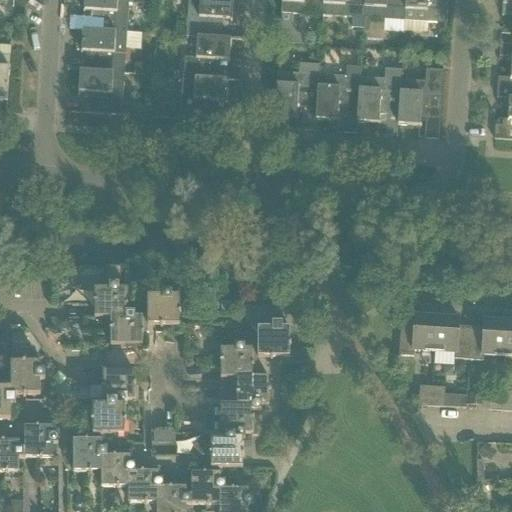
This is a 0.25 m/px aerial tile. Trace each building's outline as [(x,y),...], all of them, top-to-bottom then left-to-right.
[(127,36),(129,0),(83,0),(83,14),(92,15),(92,20),(71,18),(70,31),(82,32),(82,33),(127,36)] [(231,23),(233,2),(206,0),(188,0),(186,40),(230,43),(230,40),(221,40),(222,22),(231,23)] [(281,0),(280,14),(291,15),(323,17),(324,0),(281,0)] [(324,0),(323,17),(352,19),(351,30),(363,31),(363,20),(364,0),(324,0)] [(364,0),(363,20),(405,22),(406,0),(364,0)] [(406,0),(405,22),(446,25),(447,0),(406,0)] [(124,77),(127,36),(82,33),(80,55),(90,56),(88,73),(79,72),(79,74),(124,77)] [(511,59),(511,39),(511,41),(511,40),(511,46),(500,45),(499,59),(511,59)] [(228,71),(230,43),(186,40),(197,41),(196,60),(184,59),(183,81),(218,83),(218,81),(219,70),(228,71)] [(0,101),(7,102),(9,58),(0,57),(0,101)] [(511,100),(511,59),(509,82),(511,82),(511,88),(497,87),(496,100),(508,101),(508,100),(511,100)] [(144,76),(144,66),(134,65),(133,75),(144,76)] [(319,77),(320,67),(298,66),(298,75),(277,74),(274,119),(298,120),(298,119),(296,119),(296,111),(315,112),(315,121),(316,121),(319,77)] [(319,77),(316,121),(344,123),(344,134),(356,135),(355,136),(357,136),(357,135),(356,135),(357,124),(360,79),(361,69),(346,68),(345,78),(319,77)] [(401,82),(402,72),(384,71),(383,81),(360,79),(357,124),(386,126),(386,117),(397,118),(397,126),(399,126),(401,82)] [(401,82),(399,126),(421,128),(421,119),(425,119),(424,140),(439,141),(442,84),(443,73),(443,72),(428,71),(425,71),(425,83),(422,83),(401,82)] [(79,74),(78,96),(84,96),(87,96),(87,101),(86,115),(121,117),(122,97),(124,77),(79,74)] [(158,110),(157,119),(180,121),(216,123),(217,111),(221,112),(224,112),(226,108),(228,82),(218,81),(218,83),(183,81),(182,99),(177,99),(170,107),(162,106),(158,110)] [(150,129),(151,118),(140,117),(139,128),(150,129)] [(125,290),(118,290),(118,285),(109,285),(109,290),(94,290),(94,320),(110,320),(110,319),(125,320),(125,313),(126,313),(126,300),(131,300),(131,288),(125,288),(125,290)] [(172,298),(171,294),(162,294),(161,298),(148,299),(148,316),(148,328),(179,328),(179,316),(180,316),(180,313),(179,313),(179,298),(172,298)] [(282,331),(281,311),(249,311),(249,323),(257,331),(257,338),(267,348),(258,348),(258,349),(258,360),(289,360),(289,348),(290,348),(290,346),(289,345),(289,331),(282,331)] [(140,318),(134,318),(134,313),(126,313),(125,313),(125,320),(110,319),(110,320),(110,347),(142,347),(142,328),(148,328),(148,316),(140,316),(140,318)] [(434,354),(436,319),(414,318),(413,328),(400,327),(398,357),(413,358),(414,352),(434,354)] [(468,362),(470,332),(458,331),(459,321),(436,319),(434,354),(454,355),(454,361),(468,362)] [(67,320),(57,320),(57,331),(63,331),(63,327),(67,327),(67,320)] [(503,358),(506,323),(483,322),(482,333),(470,332),(468,362),(483,363),(483,357),(503,358)] [(511,323),(506,323),(503,358),(511,358),(511,323)] [(251,350),(244,350),(245,345),(235,345),(235,350),(220,350),(220,380),(236,379),(252,379),(252,378),(252,360),(258,360),(258,349),(251,348),(251,350)] [(25,365),(24,364),(22,364),(22,365),(11,365),(10,390),(11,390),(11,396),(15,396),(22,396),(22,398),(26,398),(26,396),(39,396),(40,382),(44,382),(44,372),(39,372),(39,365),(25,365)] [(134,392),(134,373),(101,373),(102,402),(106,402),(118,402),(118,407),(124,407),(126,407),(126,402),(133,402),(133,404),(139,404),(139,392),(134,392)] [(273,409),(273,398),(268,398),(268,378),(252,378),(252,379),(236,379),(236,406),(236,407),(251,407),(251,412),(252,412),(261,412),(261,407),(267,408),(267,409),(273,409)] [(11,396),(11,390),(10,390),(0,389),(0,420),(10,421),(11,407),(15,407),(15,396),(11,396)] [(481,407),(482,395),(468,394),(467,406),(481,407)] [(456,398),(455,410),(465,411),(466,398),(456,398)] [(92,422),(91,422),(91,424),(92,424),(92,435),(104,435),(104,436),(114,436),(124,436),(124,430),(124,424),(125,424),(125,422),(124,421),(124,407),(118,407),(118,402),(106,402),(107,407),(102,407),(92,407),(92,410),(92,422)] [(236,407),(236,406),(213,406),(203,418),(203,435),(236,435),(236,440),(242,440),(245,440),(245,435),(251,435),(251,437),(257,437),(257,426),(252,426),(252,412),(251,412),(251,407),(236,407)] [(54,429),(54,423),(43,423),(43,428),(24,428),(23,450),(23,460),(52,460),(52,445),(57,445),(58,435),(53,435),(53,429),(54,429)] [(101,449),(101,442),(103,442),(103,435),(91,435),(91,442),(72,442),(72,473),(100,473),(101,473),(101,458),(107,458),(107,457),(107,449),(101,449)] [(210,457),(210,461),(210,468),(222,468),(244,468),(243,458),(244,455),(242,455),(242,440),(236,440),(236,435),(203,435),(200,435),(200,441),(193,449),(201,457),(209,457),(210,457)] [(20,444),(20,438),(9,438),(9,443),(0,442),(0,474),(18,475),(19,460),(23,460),(23,450),(18,450),(18,444),(20,444)] [(483,445),(478,454),(481,456),(487,460),(492,451),(483,445)] [(130,465),(130,458),(132,458),(132,452),(120,452),(120,457),(107,457),(107,458),(101,458),(101,473),(100,473),(100,489),(128,489),(129,489),(129,474),(135,474),(135,473),(134,465),(130,465)] [(158,481),(158,474),(159,474),(159,468),(148,468),(148,473),(135,473),(135,474),(129,474),(129,489),(128,489),(128,505),(156,505),(157,505),(157,490),(163,490),(163,489),(162,481),(158,481)] [(220,482),(220,476),(222,476),(222,468),(210,468),(210,475),(191,475),(191,497),(191,507),(219,507),(219,491),(225,491),(225,482),(220,482)] [(186,497),(186,491),(187,491),(187,484),(176,484),(176,489),(163,489),(163,490),(157,490),(157,505),(156,505),(156,511),(185,511),(186,507),(191,507),(191,497),(186,497)] [(248,498),(248,492),(250,492),(250,486),(238,486),(238,491),(225,491),(219,491),(219,507),(218,511),(247,511),(248,508),(253,508),(253,498),(248,498)] [(10,502),(10,511),(21,511),(21,502),(10,502)]
